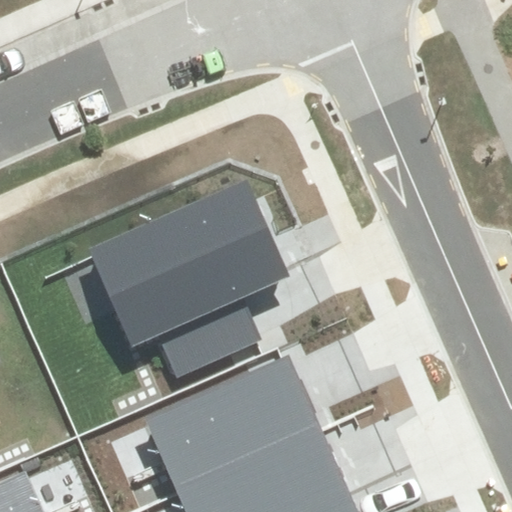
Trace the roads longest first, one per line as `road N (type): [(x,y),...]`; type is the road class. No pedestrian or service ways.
road 1 (residential): [(511,417),(329,0)]
road 2 (residential): [(264,0),(0,119)]
